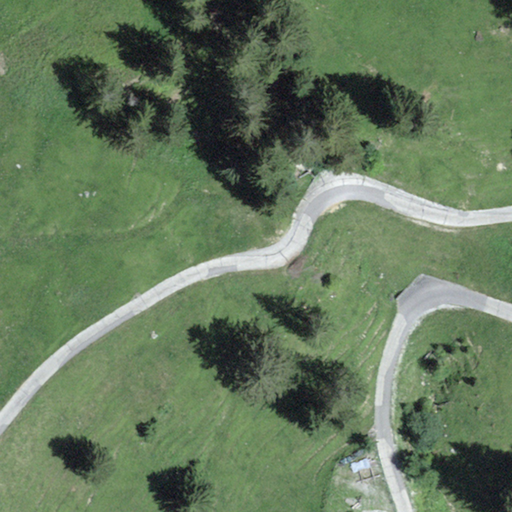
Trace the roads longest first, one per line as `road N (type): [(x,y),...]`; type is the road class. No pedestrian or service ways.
road 1 (unclassified): [(0,424),(42,373),(106,323),(176,282),(283,250),(325,195),(357,191),(454,218),(511,213)]
road 2 (unclassified): [(511,313),(438,294),(407,316),(387,370),(382,417),(405,511)]
